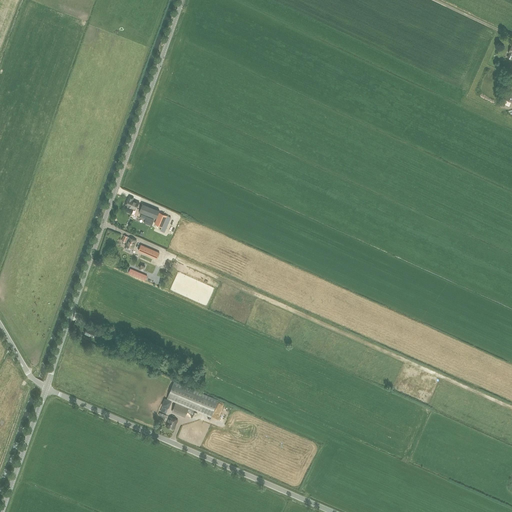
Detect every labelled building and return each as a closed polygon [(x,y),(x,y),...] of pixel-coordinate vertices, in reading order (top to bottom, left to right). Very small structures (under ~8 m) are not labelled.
[(511,75),(503,98),(511,101),(511,75)] [(128,197),(125,205),(136,209),(139,202),(128,197)] [(142,204),(139,212),(156,219),(159,210),(142,204)] [(157,218),(165,221),(167,215),(160,212),(157,218)] [(144,223),(152,226),(154,219),(146,216),(144,223)] [(133,249),(136,240),(124,235),(122,240),(125,242),(125,241),(127,242),(125,246),(133,249)] [(138,250),(157,258),(159,252),(141,244),(138,250)] [(130,269),(129,273),(145,280),(147,276),(144,275),(144,276),(133,271),(133,270),(130,269)] [(84,333),(92,336),(94,331),(86,327),(84,333)] [(115,341),(118,335),(110,331),(107,338),(115,341)] [(213,417),(221,400),(178,381),(170,398),(213,417)] [(162,405),(169,408),(171,401),(165,398),(162,405)] [(188,409),(176,403),(172,411),(185,417),(188,409)] [(227,420),(232,407),(225,404),(220,417),(227,420)] [(178,420),(170,416),(166,426),(174,429),(178,420)]
